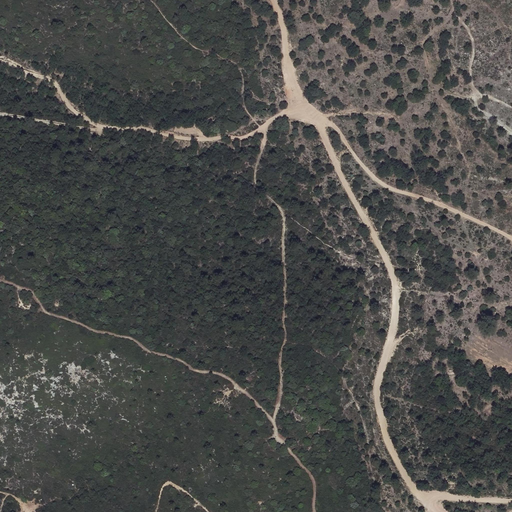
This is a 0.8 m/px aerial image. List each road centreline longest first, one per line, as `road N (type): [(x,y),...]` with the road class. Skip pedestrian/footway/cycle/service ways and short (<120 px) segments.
road 1 (track): [(511,238),(376,181),(335,126),(306,113),(279,114),(246,138),(104,130),(66,102),(57,84),(0,62)]
road 2 (track): [(428,504),(388,448),(377,411),(374,390),(394,322),(390,272),(306,113),(270,0)]
